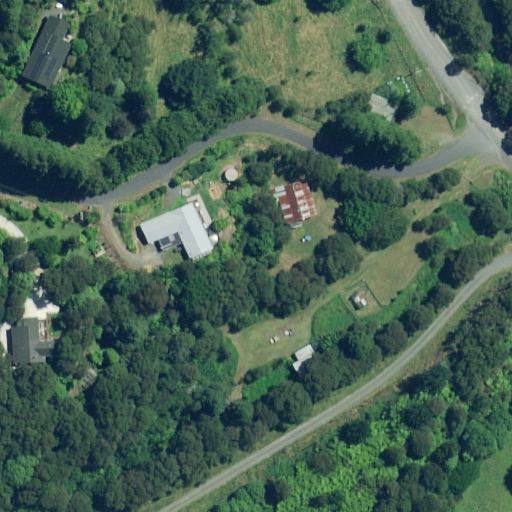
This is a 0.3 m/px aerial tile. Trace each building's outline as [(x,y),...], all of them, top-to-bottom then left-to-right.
[(64,26),(44,16),(34,37),(36,38),(19,76),(45,88),(65,45),(57,41),(64,26)] [(278,200),(285,223),(288,222),(290,229),(301,226),(299,219),(315,214),(304,178),(267,190),(271,202),(278,200)] [(207,249),(188,203),(167,212),(139,224),(147,243),(156,239),(161,250),(179,243),(186,258),(207,249)] [(36,314),(23,316),(23,319),(10,321),(16,365),(42,361),(36,314)] [(242,338),(247,349),(264,341),(259,330),(242,338)]
